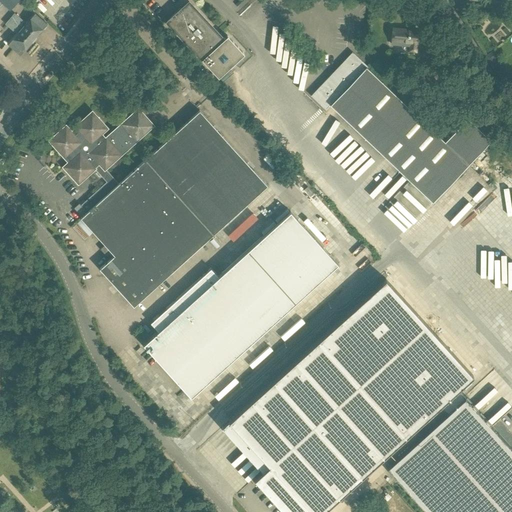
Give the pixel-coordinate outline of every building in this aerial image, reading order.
[(0,0),(0,2),(1,2),(10,10),(18,0),(0,0)] [(181,9),(167,22),(218,77),(244,54),(227,36),(223,39),(193,7),(192,8),(189,5),(186,5),(181,9)] [(10,19),(34,40),(48,24),(35,13),(25,23),(14,13),(10,19)] [(34,40),(10,19),(5,24),(16,34),(8,44),(21,55),(34,40)] [(391,44),(401,45),(402,41),(410,42),(409,51),(416,52),(417,42),(418,43),(419,31),(393,28),(391,44)] [(432,51),(439,62),(444,59),(438,48),(432,51)] [(326,109),(330,104),(366,66),(352,53),(312,95),(326,109)] [(330,104),(432,202),(491,140),(467,118),(444,141),(366,66),(330,104)] [(81,205),(87,212),(119,183),(105,168),(153,125),(138,108),(105,138),(101,133),(107,128),(92,111),(75,126),(76,127),(71,131),(66,125),(49,140),(68,161),(63,166),(78,183),(94,168),(106,182),(81,205)] [(114,255),(109,260),(100,268),(133,306),(267,185),(199,110),(119,183),(87,212),(82,217),(81,218),(105,244),(114,255)] [(87,212),(81,205),(79,203),(74,208),(82,217),(87,212)] [(251,209),(225,233),(231,239),(257,216),(251,209)] [(158,331),(143,344),(191,396),(335,265),(290,211),(218,276),(210,268),(150,322),(158,331)] [(100,249),(109,260),(114,255),(105,244),(100,249)] [(384,279),(341,318),(229,420),(269,464),(254,478),(284,511),(321,511),(428,415),(438,407),(458,389),(472,375),(384,279)] [(128,369),(135,363),(130,357),(123,362),(128,369)] [(445,415),(387,467),(395,476),(427,511),(511,511),(511,448),(458,389),(438,407),(445,415)] [(506,431),(511,425),(511,418),(503,428),(506,431)]
